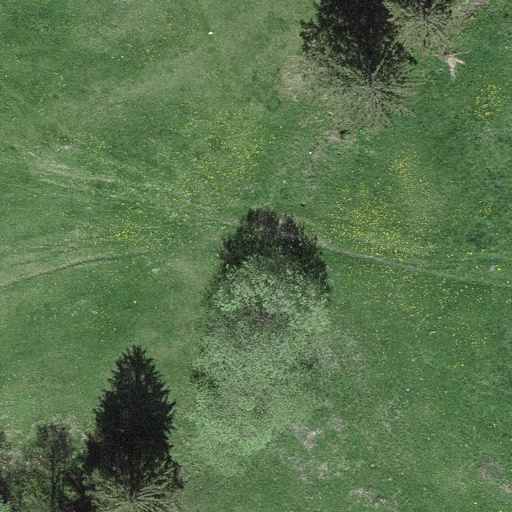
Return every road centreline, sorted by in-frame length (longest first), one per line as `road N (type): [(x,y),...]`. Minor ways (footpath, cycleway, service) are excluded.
road 1 (track): [(266,241),(214,235),(68,318),(0,332)]
road 2 (track): [(511,281),(266,241)]
